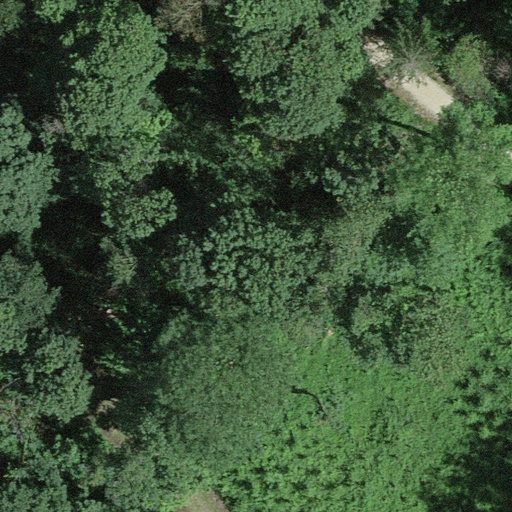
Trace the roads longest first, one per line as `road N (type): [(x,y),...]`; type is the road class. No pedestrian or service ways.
road 1 (track): [(0,291),(97,379),(205,511)]
road 2 (track): [(511,153),(321,0)]
